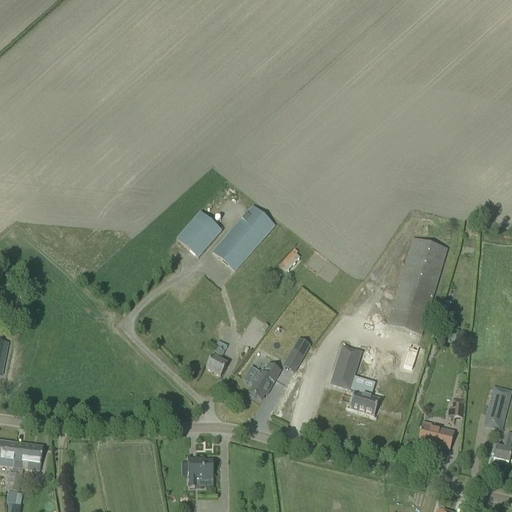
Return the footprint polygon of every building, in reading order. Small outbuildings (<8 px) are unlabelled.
[(212,254),(234,274),(275,228),(252,208),(212,254)] [(176,241),(198,260),(222,233),(200,215),(176,241)] [(386,327),(421,338),(447,250),(412,240),(386,327)] [(285,275),(302,259),(294,251),(277,266),(285,275)] [(437,327),(447,329),(452,313),(442,310),(437,327)] [(298,341),(288,359),(299,365),(309,347),(298,341)] [(219,362),(224,353),(227,347),(218,342),(215,348),(217,349),(205,370),(220,379),(227,367),(219,362)] [(330,387),(349,393),(361,355),(355,353),(354,354),(347,352),(347,350),(342,349),(330,387)] [(250,392),(249,395),(253,397),(254,398),(253,399),(255,400),(256,399),(261,402),(264,396),(272,382),(274,383),(280,373),(268,366),(264,373),(262,376),(256,373),(249,385),(253,387),(253,388),(250,392)] [(501,434),(511,394),(493,389),(482,429),(501,434)] [(349,411),(373,418),(379,401),(370,399),(371,395),(362,392),(360,396),(354,394),(349,411)] [(447,419),(462,420),(464,402),(452,401),(451,410),(448,410),(447,419)] [(449,452),(454,435),(431,429),(431,426),(422,424),(422,427),(417,445),(449,452)] [(511,453),(511,450),(511,438),(506,436),(502,450),(494,448),(492,455),(495,456),(493,461),(508,465),(509,461),(511,461),(511,453)] [(19,446),(0,443),(0,467),(13,469),(12,475),(9,474),(6,491),(13,492),(19,446)] [(40,473),(41,459),(43,449),(19,446),(13,492),(19,493),(22,476),(20,476),(21,470),(40,473)] [(197,461),(188,461),(188,471),(188,482),(189,482),(189,489),(198,489),(198,488),(213,488),(213,481),(213,479),(213,463),(197,463),(197,461)] [(14,508),(16,495),(8,493),(5,507),(7,507),(14,508)]
